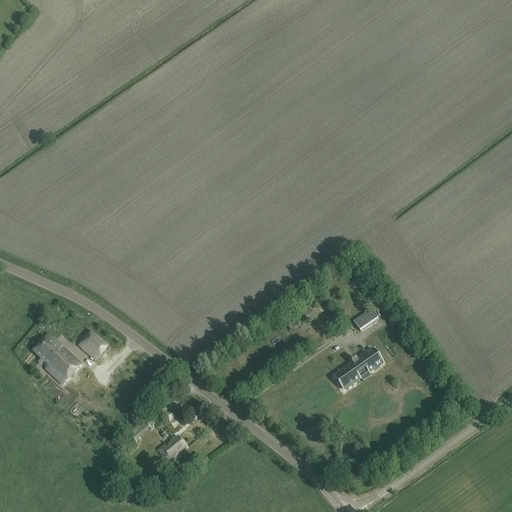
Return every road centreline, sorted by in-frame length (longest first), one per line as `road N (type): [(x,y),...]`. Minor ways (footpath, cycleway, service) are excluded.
road 1 (tertiary): [(346,511),(292,459),(95,308),(0,261)]
road 2 (unclassified): [(356,511),(511,396)]
road 3 (unknown): [(239,418),(289,369),(329,344),(375,352)]
